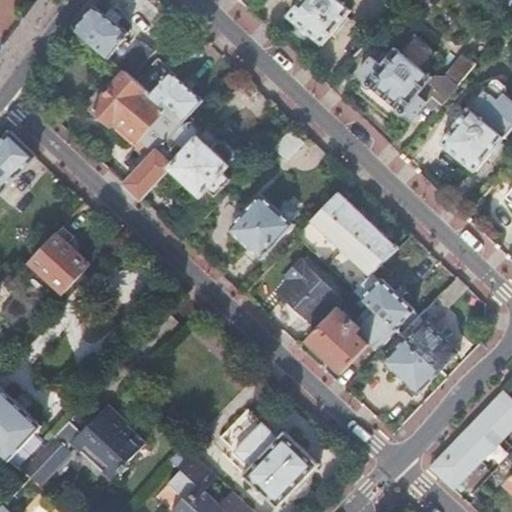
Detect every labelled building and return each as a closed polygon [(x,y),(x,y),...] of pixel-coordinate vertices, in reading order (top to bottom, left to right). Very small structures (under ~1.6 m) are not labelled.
[(341,0),(301,0),(290,14),(290,16),(323,44),(325,43),(353,10),(341,0)] [(77,29),(108,57),(129,33),(96,5),(77,29)] [(359,75),(414,120),(435,96),(445,104),(476,64),(465,55),(447,76),(433,76),(426,69),(439,52),(419,35),(403,51),(398,47),(383,64),(374,57),(359,75)] [(150,94),(182,123),(204,101),(171,71),(158,58),(135,81),(150,94)] [(127,74),(93,111),(111,127),(115,124),(151,155),(155,151),(156,150),(182,123),(150,94),(135,81),(131,76),(127,74)] [(479,169),(511,128),(511,98),(506,93),(500,99),(485,87),(441,141),(476,170),(479,169)] [(156,150),(175,168),(173,169),(204,199),(212,191),(219,198),(235,181),(227,173),(233,167),(232,166),(237,160),(236,153),(225,142),(216,141),(211,147),(198,135),(200,133),(200,130),(192,122),(187,122),(186,123),(184,121),(182,123),(156,150)] [(10,129),(0,141),(0,199),(38,155),(10,129)] [(151,155),(125,182),(144,199),(173,169),(155,151),(151,155)] [(315,220),(373,275),(374,274),(398,249),(376,226),(378,223),(364,209),(360,212),(349,201),(352,198),(344,189),(315,220)] [(263,194),(230,228),(262,259),(295,225),(263,194)] [(65,225),(32,260),(68,292),(94,266),(68,241),(75,234),(65,225)] [(341,298),(303,261),(290,274),(296,280),(283,293),(315,324),(341,298)] [(0,272),(0,276),(10,285),(21,273),(9,263),(0,272)] [(357,291),(397,328),(416,309),(383,279),(380,281),(374,274),(373,275),(357,291)] [(436,299),(447,310),(469,288),(458,278),(436,299)] [(381,328),(373,337),(377,341),(374,344),(382,352),(402,333),(397,328),(357,291),(351,297),(373,316),(371,318),(381,328)] [(3,313),(26,334),(46,314),(20,293),(3,313)] [(311,338),(346,371),(374,344),(361,333),(365,329),(341,307),(311,338)] [(411,341),(444,372),(462,352),(429,319),(427,321),(420,315),(402,333),(411,341)] [(23,334),(4,317),(0,321),(0,334),(12,345),(23,334)] [(389,363),(422,394),(444,372),(411,341),(389,363)] [(0,447),(11,458),(35,432),(41,425),(0,387),(0,447)] [(511,396),(505,389),(486,409),(460,436),(431,468),(454,490),(511,429),(511,396)] [(90,397),(61,427),(52,437),(66,450),(74,440),(112,476),(144,443),(106,407),(103,410),(90,397)] [(238,451),(265,422),(251,408),(223,437),(238,451)] [(265,422),(238,451),(254,466),(281,438),(265,422)] [(254,466),(247,473),(263,489),(261,491),(263,493),(265,491),(281,506),(322,464),(288,431),(281,438),(254,466)] [(35,432),(11,458),(23,468),(46,443),(35,432)] [(191,488),(171,509),(173,511),(258,511),(234,489),(222,502),(208,489),(219,475),(196,454),(182,469),(198,485),(193,490),(191,488)] [(17,511),(5,501),(0,506),(0,511),(17,511)]
